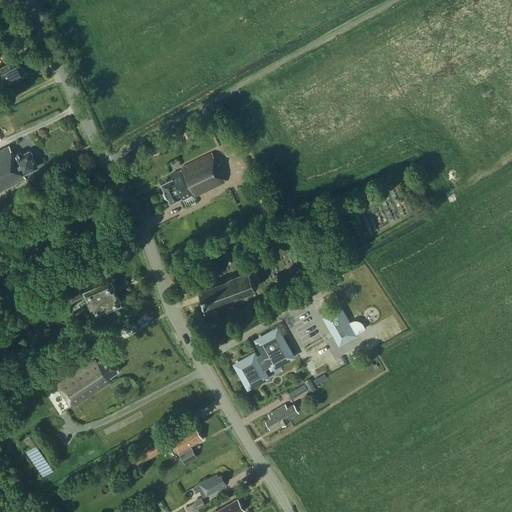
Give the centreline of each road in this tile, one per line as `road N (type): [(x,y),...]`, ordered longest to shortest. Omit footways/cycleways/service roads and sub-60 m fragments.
road 1 (tertiary): [(288,511),(174,319),(140,226),(105,161)]
road 2 (tertiary): [(105,161),(29,0)]
road 3 (unclassified): [(105,161),(225,92)]
